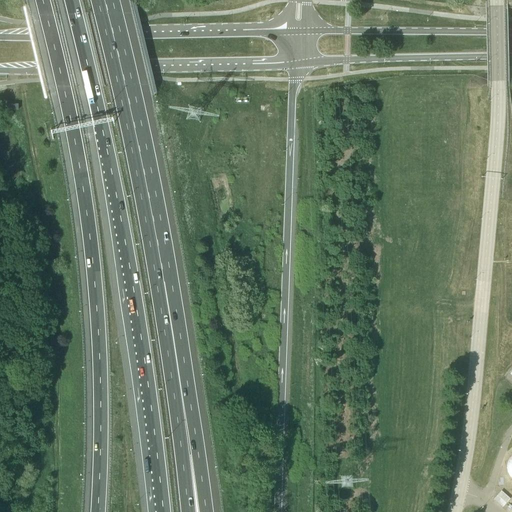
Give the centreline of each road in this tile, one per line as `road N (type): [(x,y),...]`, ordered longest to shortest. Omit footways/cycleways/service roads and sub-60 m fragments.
road 1 (motorway): [(71,0),(127,266),(158,511)]
road 2 (motorway): [(42,0),(92,266),(97,511)]
road 3 (motorway): [(279,511),(293,60)]
road 4 (motorway): [(168,351),(138,153),(103,0)]
road 5 (tertiary): [(295,30),(0,35)]
road 6 (tertiary): [(0,69),(293,60)]
road 7 (tertiary): [(293,60),(511,58)]
road 8 (tertiary): [(511,31),(295,30)]
road 9 (motorway): [(207,511),(168,351)]
road 10 (motorway): [(186,511),(168,351)]
